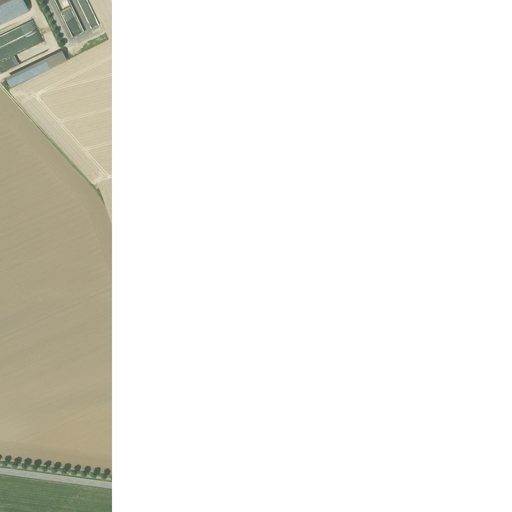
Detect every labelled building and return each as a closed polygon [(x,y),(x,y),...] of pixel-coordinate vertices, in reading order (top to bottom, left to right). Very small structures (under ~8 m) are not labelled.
[(0,0),(0,23),(28,10),(23,0),(0,0)] [(62,50),(45,58),(47,61),(63,53),(62,50)] [(63,53),(47,61),(50,68),(67,60),(63,53)] [(7,79),(47,61),(45,58),(6,77),(7,79)] [(11,87),(50,68),(47,61),(7,79),(11,87)]
